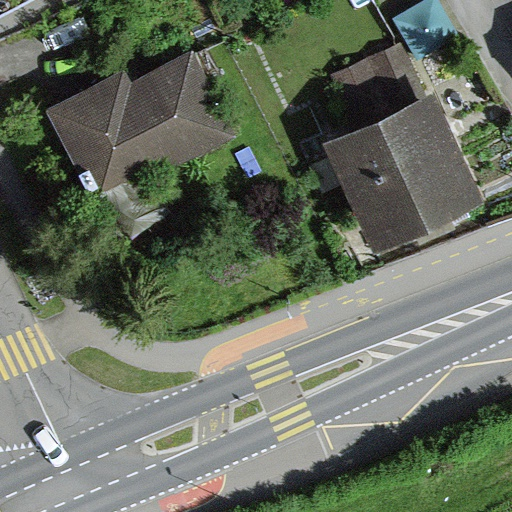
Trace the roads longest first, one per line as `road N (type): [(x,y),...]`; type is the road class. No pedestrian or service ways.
road 1 (primary): [(511,302),(78,484)]
road 2 (residential): [(78,484),(0,319)]
